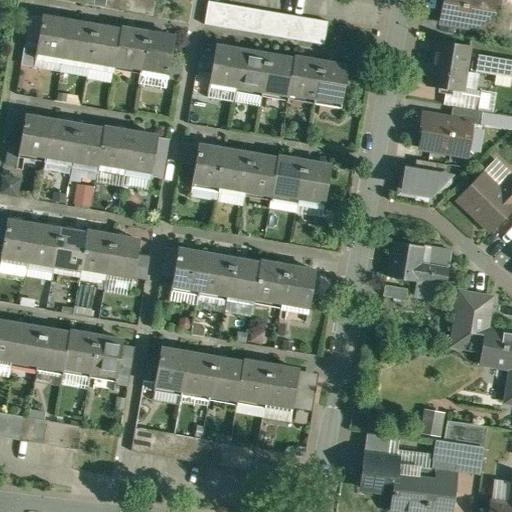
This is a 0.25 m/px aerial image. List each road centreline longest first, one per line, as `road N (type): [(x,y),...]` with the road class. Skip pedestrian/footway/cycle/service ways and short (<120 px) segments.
road 1 (residential): [(367,205),(314,511)]
road 2 (residential): [(401,0),(367,205)]
road 3 (residential): [(511,287),(431,216),(367,205)]
